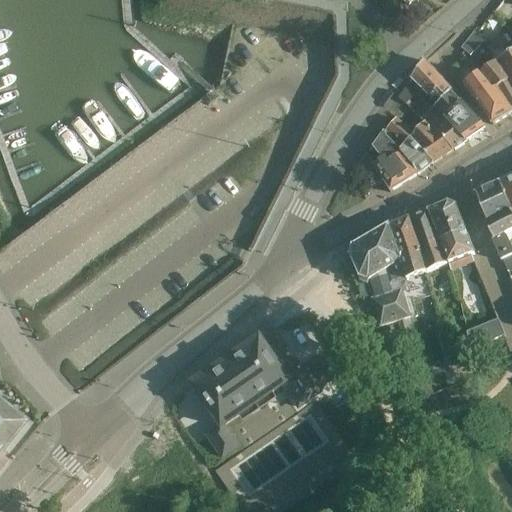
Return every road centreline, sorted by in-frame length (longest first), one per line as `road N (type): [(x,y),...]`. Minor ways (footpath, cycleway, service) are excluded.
road 1 (unclassified): [(91,436),(271,274),(292,238)]
road 2 (unclassified): [(292,238),(358,114),(409,51)]
road 3 (residential): [(292,238),(302,241),(450,175)]
road 4 (residential): [(511,316),(450,175)]
road 5 (unclassified): [(0,321),(91,436)]
